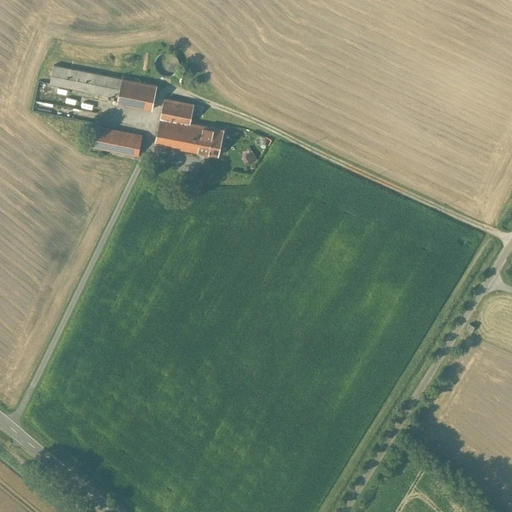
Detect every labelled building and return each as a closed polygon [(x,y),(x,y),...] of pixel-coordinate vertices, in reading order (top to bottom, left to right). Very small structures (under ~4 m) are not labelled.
[(174,54),(170,52),(166,52),(162,53),(159,55),(157,58),(155,61),(155,65),(156,69),(158,72),(161,74),(165,76),(169,76),(172,75),(176,72),(178,69),(179,65),(179,61),(177,57),(174,54)] [(122,78),(54,64),(50,83),(119,96),(122,78)] [(157,85),(122,78),(119,96),(118,102),(152,109),(157,85)] [(194,104),(165,98),(155,143),(185,149),(190,123),(194,104)] [(224,129),(190,123),(185,149),(219,155),(224,129)] [(142,135),(95,126),(91,145),(138,154),(142,135)] [(245,151),(252,162),(260,157),(253,146),(245,151)] [(471,332),(475,326),(470,323),(466,329),(471,332)]
